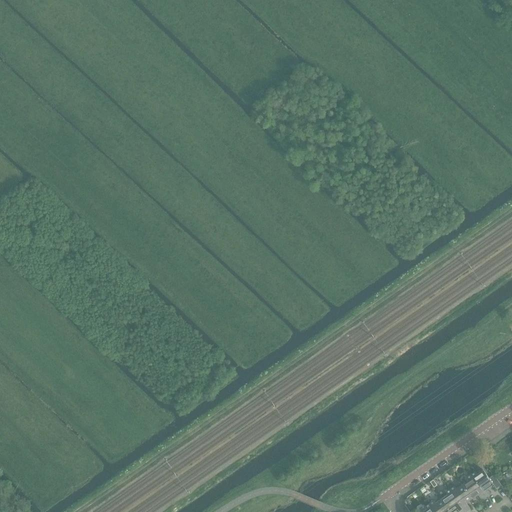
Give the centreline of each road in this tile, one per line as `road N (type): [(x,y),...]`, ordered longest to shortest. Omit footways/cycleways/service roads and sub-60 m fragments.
road 1 (track): [(511,210),(81,511)]
road 2 (residential): [(401,511),(389,493),(511,409)]
